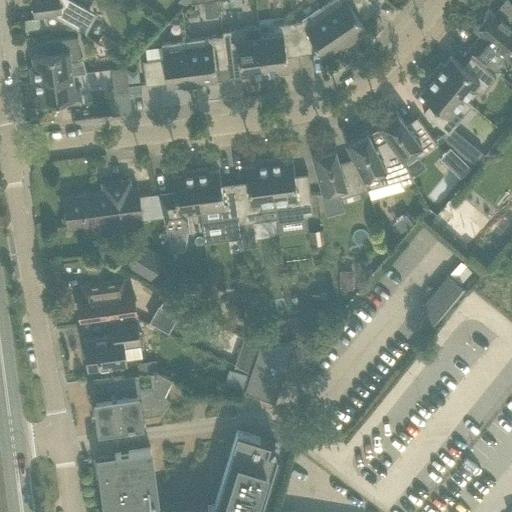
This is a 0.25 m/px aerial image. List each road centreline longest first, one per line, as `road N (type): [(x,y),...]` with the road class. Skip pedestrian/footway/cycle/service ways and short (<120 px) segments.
road 1 (residential): [(11,153),(313,107),(369,72),(438,0)]
road 2 (unknown): [(65,420),(148,427),(242,414),(298,396),(331,379),(364,346),(417,267)]
road 3 (unclassified): [(11,153),(65,420)]
